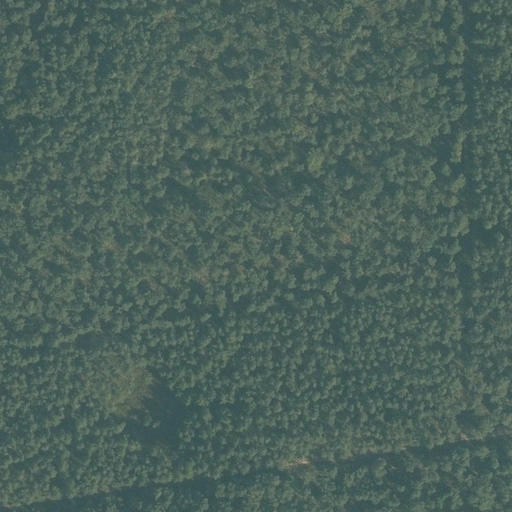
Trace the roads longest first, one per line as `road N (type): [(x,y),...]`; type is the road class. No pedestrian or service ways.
road 1 (track): [(0,505),(511,432)]
road 2 (track): [(466,0),(455,440)]
